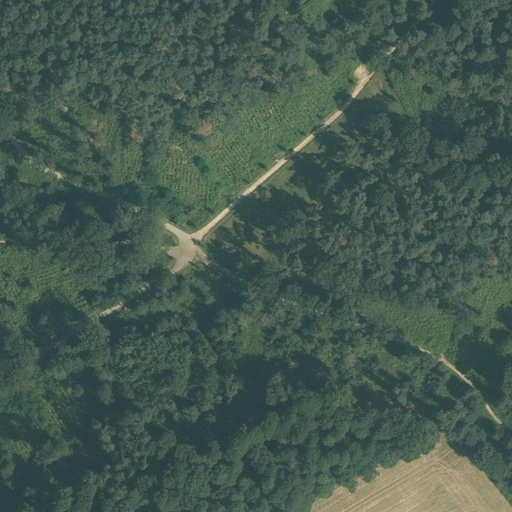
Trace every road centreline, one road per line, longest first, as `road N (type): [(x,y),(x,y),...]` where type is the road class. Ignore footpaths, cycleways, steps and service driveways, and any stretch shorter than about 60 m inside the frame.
road 1 (track): [(193,245),(340,111),(434,0)]
road 2 (track): [(193,245),(249,286),(431,354),(482,397)]
road 3 (track): [(0,120),(15,147),(54,175),(193,245)]
